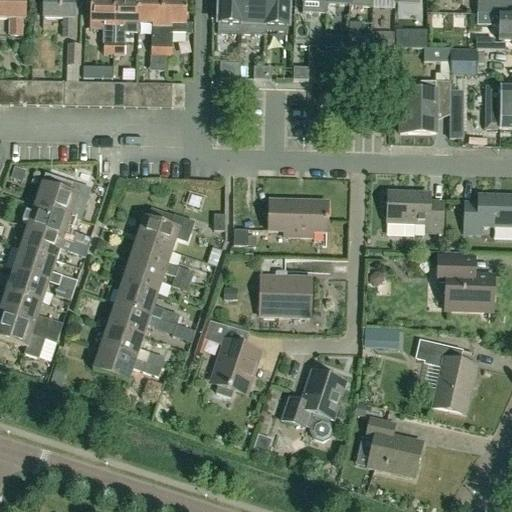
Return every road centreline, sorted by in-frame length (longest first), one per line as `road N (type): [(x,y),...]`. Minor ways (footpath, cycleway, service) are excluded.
road 1 (residential): [(261,343),(346,344),(357,163)]
road 2 (tertiary): [(194,511),(0,450)]
road 3 (residential): [(201,126),(0,119)]
road 4 (residential): [(357,163),(201,157),(201,126)]
road 5 (residential): [(511,166),(357,163)]
road 6 (residential): [(201,126),(201,0)]
